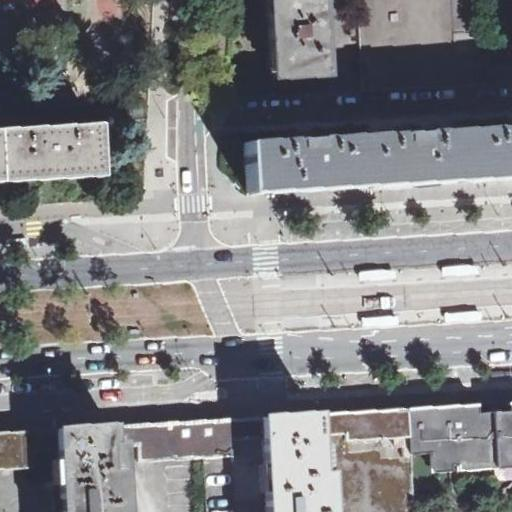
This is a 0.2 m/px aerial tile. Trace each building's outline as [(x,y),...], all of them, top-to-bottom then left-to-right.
[(257,0),(262,86),(319,83),(314,0),(257,0)] [(357,0),(362,90),(477,84),(471,0),(357,0)] [(246,193),(511,179),(511,120),(507,121),(507,128),(420,133),(420,126),(401,127),(401,134),(314,139),(314,132),(294,133),(295,140),(244,143),(246,193)] [(0,130),(0,176),(11,176),(97,171),(95,125),(36,129),(0,130)] [(442,272),(443,277),(479,275),(479,266),(442,268),(442,272)] [(395,271),(358,273),(358,278),(358,282),(396,280),(395,271)] [(446,317),(446,324),(481,322),(481,319),(481,315),(446,317)] [(363,328),(398,326),(397,323),(397,319),(362,320),(363,328)] [(409,446),(409,455),(429,454),(430,467),(455,466),(456,473),(507,469),(508,460),(511,459),(511,402),(510,403),(506,404),(477,405),(448,407),(407,409),(409,446)] [(316,414),(318,451),(409,446),(407,409),(404,409),(399,409),(376,410),(362,411),(360,411),(332,413),(328,414),(316,414)] [(204,421),(206,458),(234,457),(234,462),(240,462),(263,460),(266,511),(321,511),(319,475),(318,451),(316,414),(289,415),(261,417),(238,419),(230,419),(226,419),(204,421)] [(111,426),(112,447),(122,446),(134,446),(135,461),(158,460),(206,458),(204,421),(165,423),(121,425),(111,426)] [(57,429),(57,450),(60,511),(124,511),(122,467),(113,468),(112,447),(111,426),(57,429)] [(0,470),(34,469),(32,452),(57,450),(57,429),(0,431),(0,470)] [(412,511),(409,455),(409,446),(318,451),(319,475),(327,475),(329,511),(412,511)] [(321,511),(329,511),(327,475),(319,475),(321,511)]
